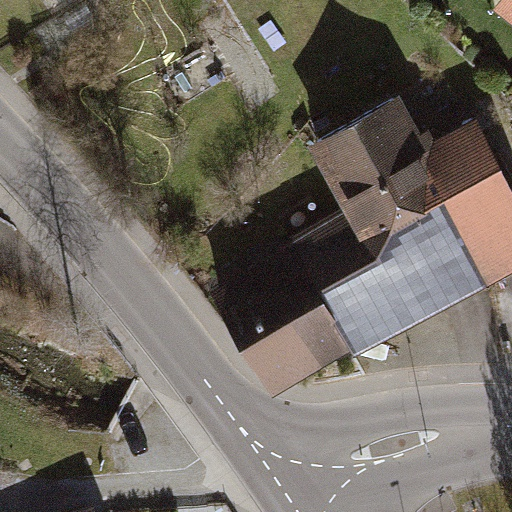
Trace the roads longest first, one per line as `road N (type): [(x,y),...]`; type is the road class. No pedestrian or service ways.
road 1 (tertiary): [(0,146),(116,272),(279,480)]
road 2 (residential): [(279,480),(382,446),(511,429)]
